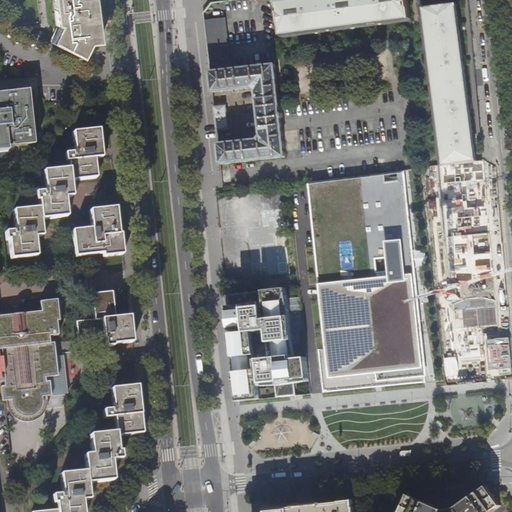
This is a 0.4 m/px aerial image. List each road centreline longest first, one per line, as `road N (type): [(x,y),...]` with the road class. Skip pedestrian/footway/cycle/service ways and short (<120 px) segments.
road 1 (primary): [(120,0),(170,490)]
road 2 (primary): [(214,486),(162,0)]
road 3 (residential): [(511,457),(214,486)]
road 4 (residential): [(511,256),(488,0)]
